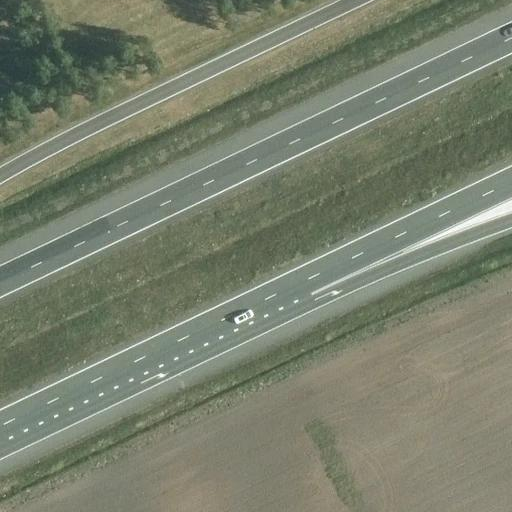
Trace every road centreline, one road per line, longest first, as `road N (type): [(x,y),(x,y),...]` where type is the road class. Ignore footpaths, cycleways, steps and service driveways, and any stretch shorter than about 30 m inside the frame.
road 1 (motorway): [(511,36),(0,280)]
road 2 (motorway): [(209,328),(511,183)]
road 3 (motorway): [(209,328),(511,222)]
road 4 (motorway): [(0,427),(209,328)]
